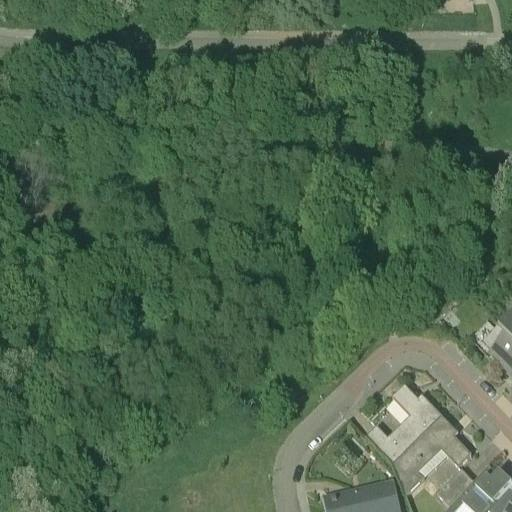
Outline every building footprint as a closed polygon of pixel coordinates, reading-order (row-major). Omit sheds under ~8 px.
[(511,318),(485,346),(511,373),(511,318)] [(393,468),(439,424),(443,421),(428,406),(424,409),(405,390),(393,402),(414,424),(391,445),(377,430),(367,440),(393,467),(393,468)] [(442,454),(459,472),(472,459),(439,424),(393,468),(406,500),(423,482),(418,477),(442,454)] [(489,470),(474,486),(450,511),(460,511),(464,508),(468,511),(499,511),(500,511),(495,506),(511,487),(511,486),(500,475),(497,478),(489,470)] [(437,497),(450,511),(474,486),(462,474),(437,497)] [(328,511),(399,511),(394,486),(326,502),(328,511)] [(499,511),(511,511),(511,499),(500,511),(499,511)]
